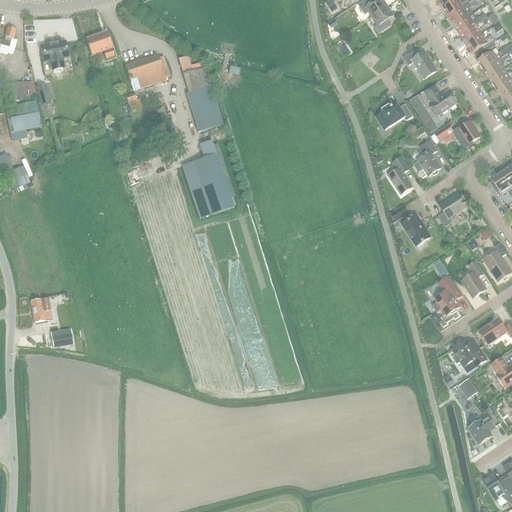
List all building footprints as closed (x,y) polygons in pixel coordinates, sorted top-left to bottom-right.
[(369,12),(372,17),(387,7),(382,0),(377,0),(372,4),(369,0),(366,0),(358,5),(365,15),(369,12)] [(435,0),(442,9),(455,0),(435,0)] [(455,0),(442,9),(448,18),(475,1),(474,0),(466,0),(467,1),(461,5),(458,0),(455,0)] [(448,18),(454,27),(469,17),(466,11),(472,7),(471,7),(476,3),(475,1),(448,18)] [(387,7),(372,17),(378,26),(374,29),(378,35),(388,28),(385,22),(393,17),(387,7)] [(454,27),(460,36),(487,18),(485,15),(479,19),(473,23),(469,17),(454,27)] [(460,36),(466,45),(481,35),(478,29),(489,21),(487,18),(460,36)] [(0,46),(0,45),(4,46),(9,48),(7,53),(12,55),(16,41),(15,41),(16,38),(14,38),(16,30),(7,27),(4,37),(5,37),(4,41),(0,39),(0,25),(0,46)] [(112,50),(107,34),(87,40),(92,56),(104,52),(106,59),(114,57),(112,50)] [(481,35),(466,45),(472,55),(483,47),(485,50),(494,44),(495,43),(494,40),(491,37),(485,41),(481,35)] [(41,46),(44,62),(50,61),(52,70),(65,67),(63,58),(69,57),(65,41),(56,43),(56,42),(55,43),(55,44),(52,45),(51,43),(51,44),(41,46)] [(485,50),(475,57),(478,62),(477,62),(483,71),(507,54),(507,55),(511,52),(511,44),(498,54),(498,55),(496,56),(493,52),(488,55),(487,53),(485,50)] [(494,44),(485,50),(487,53),(493,49),(492,47),(495,45),(494,44)] [(403,58),(408,67),(413,64),(424,80),(437,72),(425,53),(417,58),(413,52),(403,58)] [(483,71),(489,80),(504,69),(501,65),(504,63),(503,63),(510,59),(507,55),(507,54),(483,71)] [(125,67),(133,91),(166,81),(165,78),(170,77),(163,57),(158,58),(158,56),(125,67)] [(186,95),(198,133),(223,125),(202,59),(189,63),(187,57),(177,60),(190,93),(186,95)] [(230,66),(228,73),(237,76),(239,69),(230,66)] [(489,80),(495,89),(510,79),(511,77),(511,73),(511,74),(510,73),(508,74),(504,69),(489,80)] [(495,89),(501,98),(511,90),(511,80),(510,79),(495,89)] [(5,85),(6,96),(16,96),(16,97),(31,96),(30,83),(15,83),(15,85),(5,85)] [(36,88),(42,105),(51,102),(46,85),(36,88)] [(429,104),(438,117),(458,104),(449,91),(442,96),(435,87),(425,94),(431,103),(429,104)] [(511,90),(501,98),(507,108),(511,104),(511,90)] [(125,96),(130,111),(142,107),(139,99),(135,100),(134,94),(125,96)] [(417,97),(409,102),(422,121),(430,134),(438,129),(430,116),(417,97)] [(8,107),(14,133),(40,128),(34,101),(8,107)] [(384,113),(377,118),(385,131),(404,119),(406,122),(413,118),(405,105),(400,109),(396,102),(391,105),(391,104),(382,110),(384,113)] [(177,141),(171,122),(159,126),(165,145),(177,141)] [(474,144),(473,143),(480,138),(470,123),(460,129),(459,127),(453,131),(448,126),(434,135),(440,143),(453,134),(464,151),(474,144)] [(421,128),(416,131),(419,136),(424,132),(421,128)] [(204,159),(193,162),(181,167),(199,219),(234,208),(211,141),(199,145),(204,159)] [(424,156),(417,161),(423,170),(419,173),(423,179),(427,176),(428,178),(441,169),(432,155),(437,152),(430,142),(425,145),(420,149),(424,156)] [(375,159),(379,164),(384,160),(380,155),(375,159)] [(403,174),(409,171),(402,159),(393,164),(398,171),(389,177),(395,188),(401,196),(413,188),(407,180),(403,174)] [(10,169),(3,173),(5,179),(9,177),(16,194),(33,186),(24,166),(11,172),(10,169)] [(511,170),(510,168),(501,174),(511,189),(511,188),(511,170)] [(511,190),(511,189),(501,174),(491,180),(493,182),(490,183),(496,194),(499,192),(502,195),(507,192),(511,199),(511,190)] [(438,217),(445,228),(451,224),(448,220),(466,208),(458,195),(440,207),(444,214),(438,217)] [(391,215),(396,222),(408,215),(403,208),(391,215)] [(402,225),(416,247),(430,238),(425,230),(424,232),(414,217),(402,225)] [(481,235),(484,240),(493,235),(489,230),(481,235)] [(446,239),(451,246),(458,242),(453,234),(446,239)] [(497,252),(484,261),(498,283),(511,274),(501,258),(506,255),(499,245),(494,248),(497,252)] [(478,279),(483,275),(475,263),(469,267),(474,274),(462,283),(473,299),(486,291),(478,279)] [(445,268),(439,273),(443,279),(449,274),(445,268)] [(432,306),(437,314),(441,311),(441,312),(444,316),(445,316),(446,315),(447,317),(460,308),(451,294),(457,290),(449,278),(439,285),(445,293),(435,299),(437,303),(432,306)] [(31,302),(35,323),(50,320),(49,311),(50,311),(48,299),(42,300),(31,302)] [(479,332),(488,346),(508,333),(511,339),(511,324),(505,329),(498,319),(479,332)] [(57,332),(50,334),(51,338),(53,348),(73,345),(71,334),(58,337),(57,332)] [(453,359),(457,365),(460,363),(464,368),(473,362),(477,368),(487,361),(478,349),(472,353),(464,342),(452,350),(456,356),(453,359)] [(496,377),(505,389),(511,384),(511,365),(508,368),(502,359),(491,366),(497,376),(496,377)] [(449,378),(443,382),(448,389),(453,385),(449,378)] [(458,387),(468,400),(478,393),(469,380),(458,387)] [(468,429),(479,446),(492,438),(488,432),(491,430),(491,431),(496,428),(489,417),(482,422),(481,421),(468,429)] [(503,478),(511,492),(511,463),(504,469),(509,477),(504,480),(503,478)] [(511,505),(511,492),(503,478),(502,479),(504,481),(499,484),(493,476),(483,482),(496,501),(501,497),(511,506),(511,505)]
